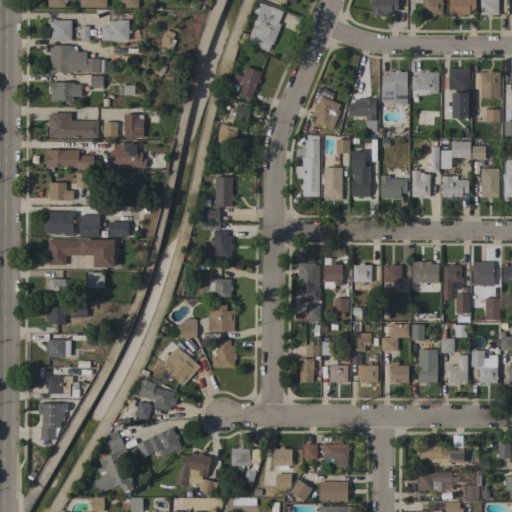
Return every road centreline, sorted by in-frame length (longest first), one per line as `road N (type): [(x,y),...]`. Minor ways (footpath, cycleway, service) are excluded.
road 1 (tertiary): [(1,511),(4,0)]
road 2 (residential): [(274,417),(279,136),(334,0)]
road 3 (residential): [(224,415),(511,419)]
road 4 (residential): [(273,232),(511,235)]
road 5 (residential): [(323,29),(375,47),(511,48)]
